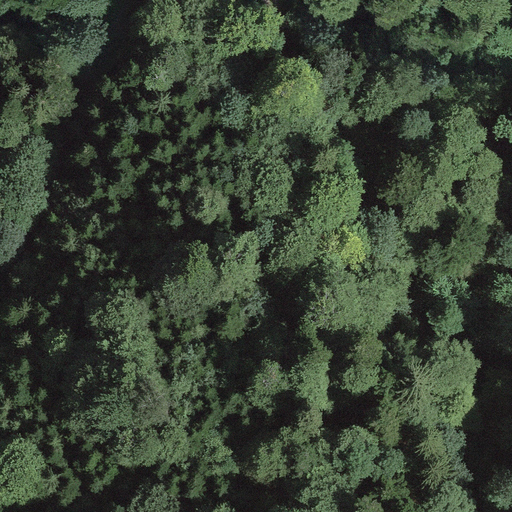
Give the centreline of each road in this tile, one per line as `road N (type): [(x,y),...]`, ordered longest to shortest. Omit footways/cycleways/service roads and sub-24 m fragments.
road 1 (track): [(511,370),(467,367),(444,350),(412,300),(268,0)]
road 2 (track): [(137,0),(73,105),(0,305)]
